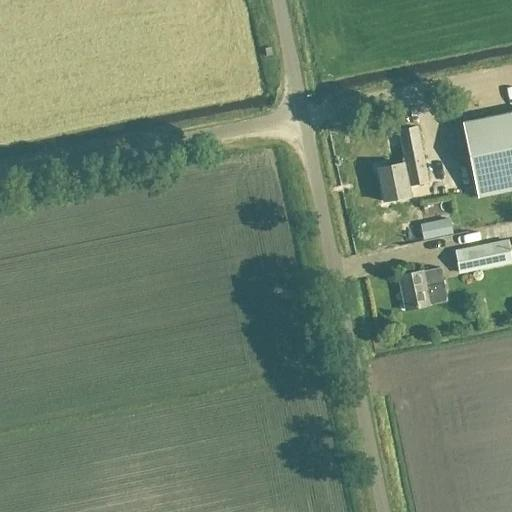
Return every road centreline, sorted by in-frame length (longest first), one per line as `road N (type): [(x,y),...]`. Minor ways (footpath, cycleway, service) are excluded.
road 1 (unclassified): [(376,511),(294,112)]
road 2 (unclassified): [(0,175),(294,112)]
road 3 (track): [(511,70),(294,112)]
